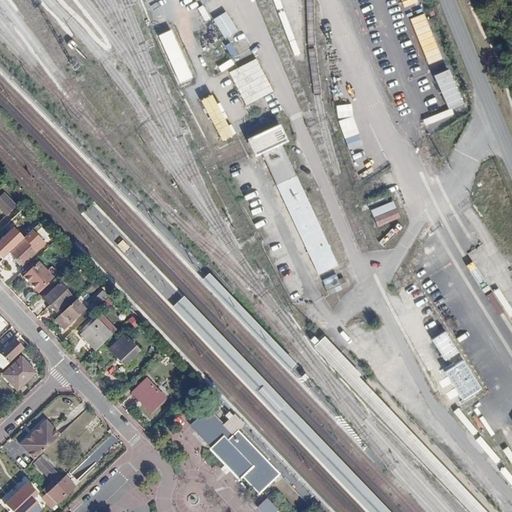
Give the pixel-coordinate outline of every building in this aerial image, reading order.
[(205,4),(198,7),(204,21),(211,18),(205,4)] [(227,10),(214,18),(225,37),(239,29),(227,10)] [(178,85),(194,78),(173,28),(157,35),(178,85)] [(419,48),(429,74),(446,67),(436,42),(419,48)] [(226,45),(218,48),(225,63),(218,66),(221,71),(235,65),(226,45)] [(230,71),(245,105),(274,91),(258,58),(230,71)] [(215,92),(201,100),(222,141),(236,134),(215,92)] [(263,152),(320,273),(340,263),(284,142),(288,139),(280,124),(249,140),(256,155),(263,152)] [(0,197),(0,208),(6,215),(15,206),(3,195),(0,197)] [(372,209),(379,226),(401,217),(394,200),(372,209)] [(31,221),(21,210),(6,223),(22,240),(31,231),(43,220),(39,214),(31,221)] [(27,240),(33,234),(31,231),(22,240),(9,252),(22,265),(37,251),(27,240)] [(22,277),(36,292),(52,276),(39,262),(22,277)] [(326,285),(331,296),(351,287),(346,276),(326,285)] [(44,298),(56,311),(72,296),(60,284),(44,298)] [(96,296),(102,302),(107,297),(102,291),(96,296)] [(388,511),(184,298),(173,308),(367,511),(388,511)] [(85,310),(75,300),(61,314),(70,323),(85,310)] [(135,314),(128,320),(135,328),(142,322),(135,314)] [(97,320),(80,335),(95,350),(111,335),(97,320)] [(448,329),(432,339),(445,361),(461,351),(448,329)] [(315,335),(311,339),(315,343),(317,341),(319,339),(315,335)] [(321,340),(315,346),(346,380),(351,385),(361,376),(362,374),(358,370),(342,352),(327,335),(321,340)] [(124,336),(109,350),(123,365),(130,358),(138,351),(124,336)] [(1,353),(9,362),(22,349),(14,340),(1,353)] [(293,366),(298,361),(280,345),(276,349),(293,366)] [(134,363),(130,358),(123,365),(128,370),(134,363)] [(17,390),(35,372),(22,359),(3,376),(17,390)] [(472,511),(490,511),(361,376),(351,385),(472,511)] [(141,398),(152,410),(165,399),(146,379),(131,393),(138,400),(141,398)] [(397,389),(391,391),(396,401),(401,398),(397,389)] [(225,427),(207,409),(199,417),(196,420),(189,426),(194,432),(199,438),(203,441),(206,445),(211,450),(225,465),(228,467),(233,473),(239,479),(241,477),(258,495),(269,484),(280,475),(270,465),(262,457),(249,442),(239,432),(237,435),(234,437),(225,427)] [(21,445),(35,460),(60,436),(46,421),(21,445)] [(50,482),(43,490),(46,494),(62,479),(41,456),(33,464),(50,482)] [(64,477),(62,479),(46,494),(57,505),(75,488),(64,477)] [(28,511),(37,504),(33,499),(38,495),(26,483),(10,498),(23,511),(28,511)] [(45,495),(56,507),(57,505),(46,494),(45,495)] [(281,511),(267,498),(259,507),(264,511),(281,511)]
